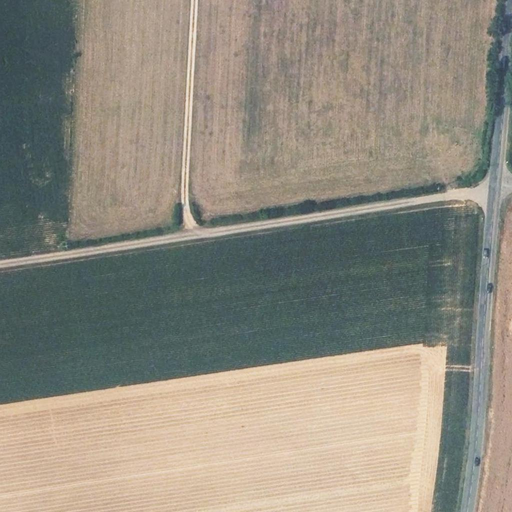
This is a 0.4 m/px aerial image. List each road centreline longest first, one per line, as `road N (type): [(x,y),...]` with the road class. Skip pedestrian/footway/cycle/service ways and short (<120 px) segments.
road 1 (track): [(0,265),(495,188)]
road 2 (tertiary): [(495,188),(466,511)]
road 3 (track): [(195,234),(184,196),(193,0)]
road 4 (tertiary): [(511,22),(495,188)]
